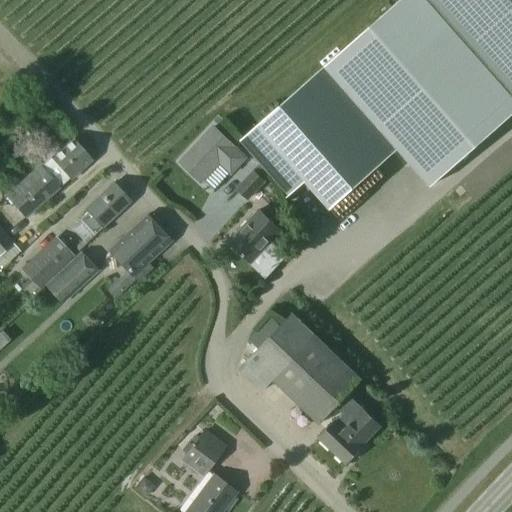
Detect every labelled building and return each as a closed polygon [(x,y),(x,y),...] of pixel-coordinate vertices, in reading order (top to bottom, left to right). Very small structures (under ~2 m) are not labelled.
[(257,126),(241,140),(289,194),(305,180),(330,209),(399,149),(421,175),(432,186),(511,113),(511,0),(398,0),(342,51),(325,66),(257,126)] [(213,127),(181,163),(201,182),(221,160),(233,171),(246,158),(213,127)] [(41,166),(6,197),(24,216),(56,187),(58,189),(62,186),(92,160),(73,138),(72,139),(51,158),(51,157),(43,164),(41,166)] [(253,171),(237,189),(248,199),(268,177),(257,167),(253,171)] [(130,201),(114,183),(86,209),(88,211),(80,219),(94,235),(130,201)] [(260,210),(229,243),(266,277),(283,258),(276,251),(271,257),(264,250),(282,231),(260,210)] [(170,241),(147,215),(108,250),(132,276),(138,282),(153,268),(148,262),(170,241)] [(0,226),(0,252),(13,242),(0,226)] [(39,289),(43,285),(44,286),(75,257),(56,236),(20,268),(29,278),(23,284),(32,293),(37,288),(39,289)] [(62,305),(98,271),(80,252),(75,257),(44,286),(62,305)] [(381,426),(348,395),(363,379),(293,313),(280,326),(272,318),(251,339),(259,348),(238,370),(262,392),(273,381),(319,425),(337,406),(344,413),(319,439),(346,464),(381,426)] [(0,349),(10,339),(2,331),(0,332),(0,349)] [(180,461),(202,478),(226,446),(204,429),(180,461)] [(221,511),(237,491),(214,474),(185,511),(221,511)]
